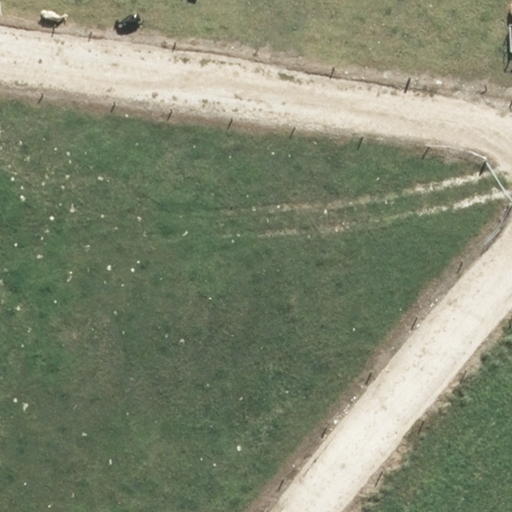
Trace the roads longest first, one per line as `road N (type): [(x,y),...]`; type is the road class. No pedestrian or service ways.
road 1 (unknown): [(17,0),(443,58),(511,93)]
road 2 (unknown): [(511,177),(225,511)]
